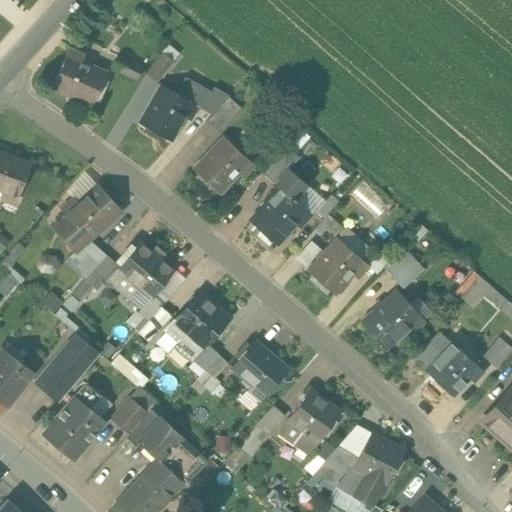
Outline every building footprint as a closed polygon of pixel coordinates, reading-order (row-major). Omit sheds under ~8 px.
[(106,72),(81,61),(84,55),(69,49),(52,86),(92,104),(106,72)] [(113,56),(106,72),(136,83),(139,79),(148,69),(113,56)] [(148,69),(139,79),(158,90),(161,84),(170,64),(157,59),(148,69)] [(197,105),(161,84),(158,90),(140,122),(170,140),(184,116),(189,119),(191,116),(197,105)] [(206,100),(191,116),(201,126),(216,109),(206,100)] [(216,109),(201,126),(214,137),(229,120),(216,109)] [(223,136),(193,169),(219,193),(238,173),(242,177),(254,165),(223,136)] [(285,146),(262,173),(275,184),(289,169),(298,157),(285,146)] [(30,163),(0,151),(0,189),(2,190),(0,195),(0,196),(15,202),(30,163)] [(307,184),(289,169),(275,184),(279,187),(294,200),(295,198),(307,184)] [(98,184),(77,202),(73,198),(61,209),(65,213),(89,240),(89,239),(121,210),(98,184)] [(294,200),(279,187),(250,220),(277,243),(295,223),(299,227),(310,214),(294,200)] [(89,240),(65,213),(53,225),(75,251),(76,251),(89,240)] [(305,263),(337,222),(326,213),(294,255),(305,263)] [(336,237),(308,270),(334,294),(352,273),(357,277),(368,265),(336,237)] [(89,240),(76,251),(75,251),(64,261),(85,279),(101,261),(106,254),(89,239),(89,240)] [(173,270),(140,242),(117,269),(123,274),(138,287),(134,291),(146,301),(146,302),(154,292),(173,270)] [(393,255),(379,271),(400,289),(413,273),(393,255)] [(113,272),(101,261),(85,279),(94,287),(97,290),(113,272)] [(511,318),(511,302),(476,271),(457,292),(474,306),(484,294),(511,318)] [(146,301),(134,291),(138,287),(123,274),(120,278),(117,275),(110,283),(140,308),(146,301)] [(85,279),(74,292),(83,300),(94,287),(85,279)] [(395,291),(363,320),(386,347),(407,328),(410,333),(423,322),(395,291)] [(68,292),(62,303),(74,310),(80,299),(68,292)] [(165,301),(154,292),(146,302),(146,301),(140,308),(138,311),(149,320),(160,306),(161,306),(165,301)] [(227,317),(199,292),(174,321),(192,336),(188,341),(199,350),(227,317)] [(149,320),(138,331),(149,341),(171,316),(161,306),(160,306),(149,320)] [(192,336),(174,321),(166,329),(180,341),(184,337),(188,341),(192,336)] [(511,332),(502,326),(483,354),(497,364),(511,342),(511,332)] [(450,342),(440,332),(429,344),(439,354),(450,342)] [(67,340),(34,379),(59,400),(92,361),(67,340)] [(287,368),(254,340),(231,367),(251,384),(248,389),(260,400),(287,368)] [(483,371),(451,341),(450,342),(439,354),(428,365),(425,369),(453,395),(469,377),(474,382),(483,371)] [(429,344),(418,355),(428,365),(439,354),(429,344)] [(34,372),(2,347),(0,349),(0,400),(8,407),(9,406),(9,405),(34,372)] [(137,385),(145,376),(117,351),(109,360),(137,385)] [(191,385),(206,399),(228,372),(214,358),(191,385)] [(90,382),(74,396),(89,408),(101,396),(90,382)] [(340,411),(309,388),(287,419),(306,433),(303,438),(314,446),(340,411)] [(511,392),(509,390),(482,421),(511,447),(511,392)] [(74,396),(43,433),(73,459),(104,421),(89,408),(74,396)] [(272,440),(287,419),(272,406),(253,426),(272,440)] [(110,433),(122,442),(140,419),(130,408),(110,433)] [(140,419),(122,442),(138,457),(148,448),(162,431),(144,415),(140,419)] [(162,431),(148,448),(157,458),(183,482),(200,464),(162,431)] [(404,450),(370,431),(349,471),(360,477),(362,477),(365,472),(384,483),(386,483),(404,450)] [(353,455),(336,447),(312,474),(336,487),(353,455)] [(155,511),(183,482),(157,458),(117,501),(128,511),(155,511)] [(241,477),(231,468),(212,492),(223,500),(241,477)] [(384,483),(365,472),(362,477),(360,477),(351,494),(370,505),(376,493),(378,494),(384,483)] [(442,511),(423,495),(408,511),(442,511)] [(19,511),(7,500),(0,507),(0,511),(19,511)]
